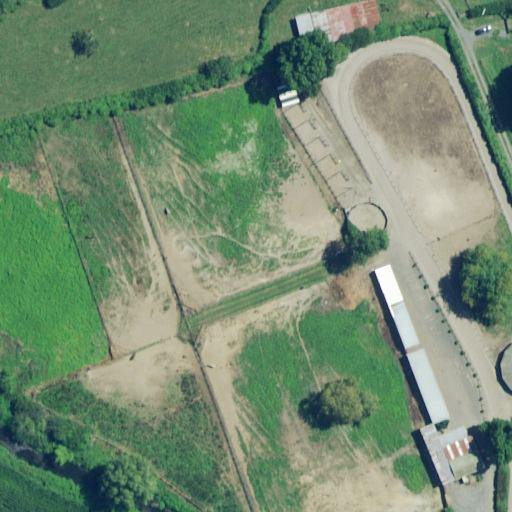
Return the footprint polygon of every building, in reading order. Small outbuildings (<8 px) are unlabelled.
[(376,30),(370,1),(294,17),(299,42),(322,37),(323,41),(376,30)] [(417,344),(396,287),(382,292),(403,349),(417,344)] [(501,358),(500,363),(499,368),(499,373),(501,377),(503,382),(506,386),(509,390),(511,391),(511,344),(510,346),(506,349),(503,353),(501,358)] [(447,418),(421,350),(405,356),(431,424),(447,418)] [(437,438),(432,424),(418,430),(441,486),(478,471),(460,428),(437,438)]
